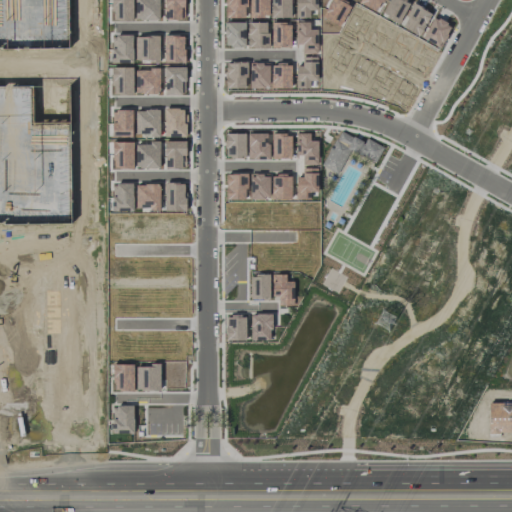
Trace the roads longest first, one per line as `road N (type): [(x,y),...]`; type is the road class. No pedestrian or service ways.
road 1 (secondary): [(511,489),(0,498)]
road 2 (residential): [(210,495),(211,0)]
road 3 (residential): [(212,112),(327,109),(391,121),(511,191)]
road 4 (residential): [(417,137),(492,0)]
